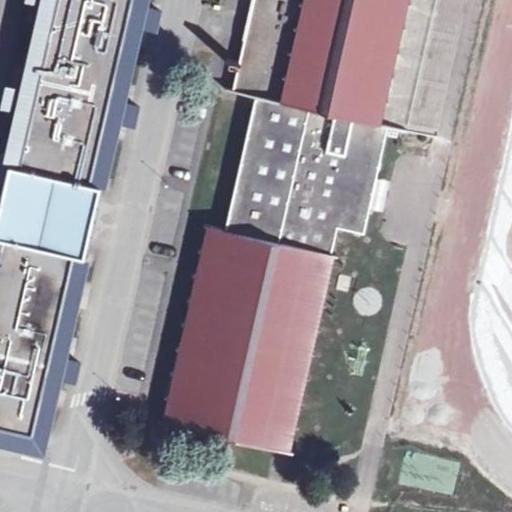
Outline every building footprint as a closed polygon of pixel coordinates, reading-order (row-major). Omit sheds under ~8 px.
[(91,178),(131,0),(56,0),(20,162),(12,161),(10,160),(0,204),(0,233),(4,234),(0,249),(0,421),(34,430),(75,250),(83,252),(85,252),(101,181),(99,180),(91,178)] [(40,0),(16,105),(24,107),(12,161),(20,162),(56,0),(131,0),(91,178),(99,180),(114,116),(121,118),(147,0),(40,0)] [(258,92),(284,97),(305,0),(253,0),(234,86),(258,92)] [(305,0),(284,97),(380,119),(406,0),(305,0)] [(435,0),(406,0),(380,119),(389,121),(408,125),(435,0)] [(284,97),(258,92),(228,224),(334,248),(339,221),(365,227),(389,121),(380,119),(284,97)] [(228,224),(211,221),(167,420),(288,447),(334,248),(228,224)] [(0,430),(41,440),(83,252),(75,250),(34,430),(0,421),(0,430)]
